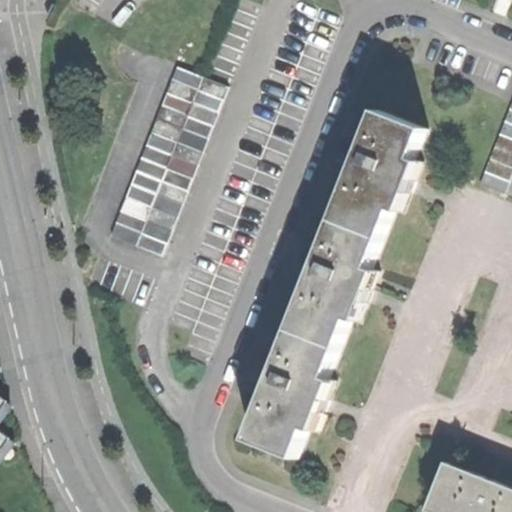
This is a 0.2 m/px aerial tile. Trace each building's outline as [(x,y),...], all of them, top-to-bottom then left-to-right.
[(115,239),(140,249),(206,78),(180,69),(115,239)] [(232,89),(206,78),(140,249),(166,259),(232,89)] [(511,107),(482,186),(507,195),(511,182),(511,107)] [(255,443),(302,460),(314,428),(322,431),(341,381),(334,379),(356,320),(364,323),(383,271),(375,268),(397,210),(406,214),(425,162),(418,160),(429,129),(381,111),(363,160),(356,157),(354,164),(351,170),(358,173),(321,269),(315,267),(312,273),(309,281),(315,283),(279,380),(272,377),(269,384),(266,391),(273,394),(255,443)] [(511,511),(511,486),(450,462),(431,510),(436,511),(511,511)]
